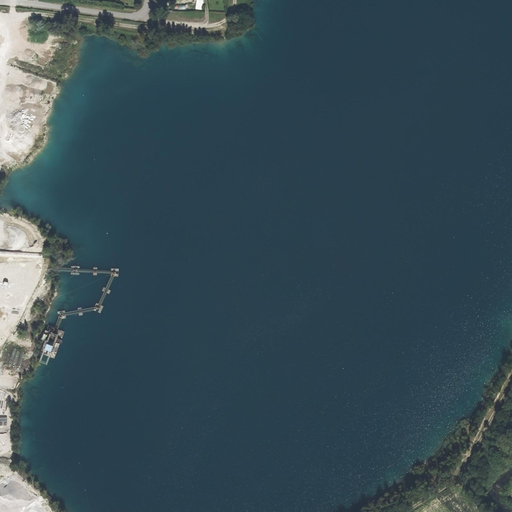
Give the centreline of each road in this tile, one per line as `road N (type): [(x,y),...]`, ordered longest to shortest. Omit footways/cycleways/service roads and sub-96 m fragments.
road 1 (track): [(0,40),(31,14),(214,26),(226,21),(233,0)]
road 2 (track): [(511,378),(455,477),(402,511)]
